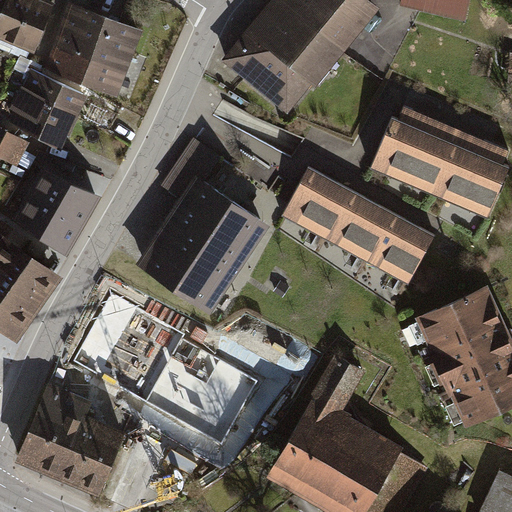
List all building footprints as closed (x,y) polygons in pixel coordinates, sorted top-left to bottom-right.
[(5,0),(0,14),(0,46),(32,58),(53,3),(44,0),(5,0)] [(357,0),(273,0),(271,2),(342,56),(376,14),(357,0)] [(404,0),(402,7),(462,21),(466,0),(404,0)] [(290,115),(342,56),(271,2),(219,63),(290,115)] [(73,4),(49,68),(116,94),(141,29),(73,4)] [(27,68),(15,94),(71,119),(82,94),(27,68)] [(15,94),(2,122),(58,147),(71,119),(15,94)] [(399,105),(394,118),(500,163),(505,150),(399,105)] [(390,116),(368,167),(483,217),(506,166),(500,163),(394,118),(390,116)] [(208,315),(269,223),(179,159),(159,187),(176,199),(133,259),(208,315)] [(431,234),(305,165),(278,214),(404,283),(431,234)] [(42,170),(15,220),(66,256),(102,195),(42,170)] [(0,328),(17,340),(61,278),(14,245),(0,236),(0,328)] [(416,319),(460,423),(511,400),(511,345),(488,289),(416,319)] [(162,325),(120,407),(189,443),(193,435),(223,450),(261,375),(162,325)] [(267,471),(338,511),(361,511),(398,449),(339,415),(363,373),(334,356),(267,471)] [(49,387),(18,460),(99,494),(123,435),(86,419),(92,405),(49,387)] [(481,511),(511,511),(511,481),(497,475),(481,511)]
